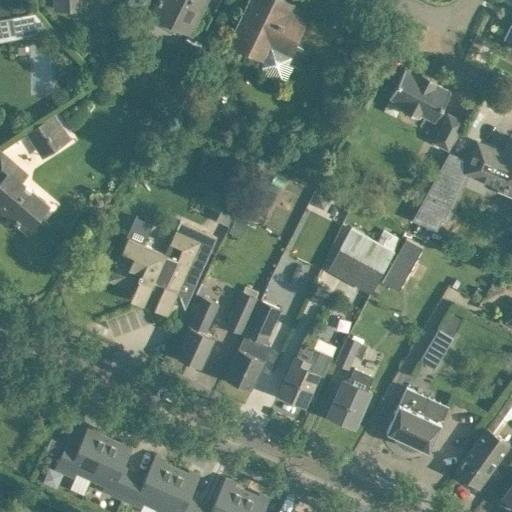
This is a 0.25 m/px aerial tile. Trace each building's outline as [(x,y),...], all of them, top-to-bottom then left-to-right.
[(56,0),(56,8),(83,7),(82,0),(56,0)] [(188,34),(204,0),(158,0),(151,16),(188,34)] [(303,48),(295,44),(306,20),(289,11),(293,3),(285,0),(248,0),(228,43),(264,60),(261,67),(281,77),(288,62),(299,67),(309,63),(303,48)] [(0,16),(11,15),(9,2),(0,3),(0,16)] [(35,11),(12,15),(16,36),(35,33),(46,23),(35,11)] [(59,18),(53,24),(63,34),(69,29),(59,18)] [(178,54),(170,70),(188,79),(195,62),(191,60),(178,54)] [(420,74),(404,66),(388,96),(404,104),(402,107),(417,115),(419,112),(434,120),(435,119),(442,122),(432,140),(447,148),(462,120),(440,109),(450,90),(435,82),(436,79),(421,71),(420,74)] [(50,115),(25,132),(33,144),(48,134),(56,146),(66,140),(50,115)] [(511,136),(510,135),(503,152),(477,141),(465,171),(500,185),(498,189),(511,194),(511,136)] [(229,151),(226,170),(250,174),(253,156),(229,151)] [(291,170),(316,183),(323,169),(298,156),(291,170)] [(1,178),(0,179),(0,208),(26,230),(39,215),(49,203),(23,180),(25,178),(11,166),(1,178)] [(318,192),(313,202),(323,208),(325,204),(327,205),(330,200),(328,199),(328,198),(318,192)] [(227,195),(216,219),(227,224),(238,201),(227,195)] [(228,231),(242,238),(249,224),(242,221),(245,214),(239,211),(228,231)] [(418,213),(414,220),(422,224),(426,217),(418,213)] [(127,236),(116,260),(108,278),(133,290),(129,297),(142,303),(151,283),(162,288),(153,308),(166,314),(176,293),(180,295),(179,296),(184,308),(216,237),(179,219),(164,252),(127,236)] [(351,227),(328,267),(370,291),(400,238),(384,229),(376,242),(351,227)] [(422,246),(406,237),(382,280),(398,289),(422,246)] [(243,290),(243,289),(227,325),(240,331),(256,295),(258,291),(245,285),(243,290)] [(476,286),(471,294),(478,299),(484,291),(476,286)] [(189,324),(175,354),(201,365),(214,335),(204,331),(217,302),(202,296),(189,324)] [(260,298),(251,318),(238,346),(224,376),(250,388),(269,345),(263,342),(279,307),(260,298)] [(439,328),(420,360),(434,368),(453,336),(439,328)] [(368,344),(348,335),(336,361),(347,366),(352,354),(361,358),(368,344)] [(323,376),(331,359),(332,355),(331,355),(335,346),(317,337),(313,346),(305,343),(303,347),(299,345),(292,360),(278,391),(304,403),(317,373),(323,376)] [(343,378),(336,395),(328,413),(353,425),(369,389),(366,388),(372,375),(354,367),(348,380),(343,378)] [(415,447),(419,446),(428,450),(448,405),(406,386),(386,431),(393,434),(394,436),(396,439),(398,442),(401,444),(403,446),(407,447),(411,447),(415,447)] [(511,390),(496,413),(509,422),(511,416),(511,390)] [(69,467),(91,477),(110,437),(92,429),(94,426),(88,423),(78,445),(66,439),(54,466),(67,472),(69,467)] [(487,426),(455,470),(458,472),(458,475),(463,480),(466,478),(477,486),(510,443),(487,426)] [(50,437),(45,447),(56,452),(61,442),(50,437)] [(125,444),(110,437),(91,477),(112,486),(110,491),(122,497),(134,470),(123,465),(133,443),(127,441),(125,444)] [(134,470),(122,497),(134,502),(136,497),(157,507),(175,467),(159,459),(160,456),(154,453),(145,475),(134,470)] [(192,474),(175,467),(157,507),(167,511),(194,511),(200,500),(190,495),(199,474),(193,471),(192,474)] [(211,505),(200,500),(194,511),(236,511),(246,490),(229,482),(230,479),(224,476),(211,505)] [(511,483),(503,495),(511,502),(511,483)] [(262,497),(246,490),(236,511),(262,511),(269,497),(263,494),(262,497)]
